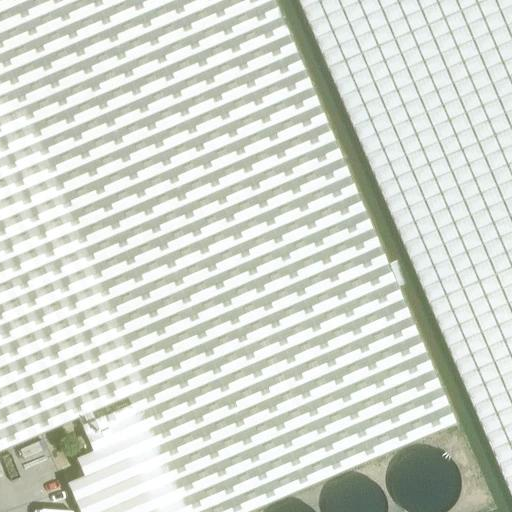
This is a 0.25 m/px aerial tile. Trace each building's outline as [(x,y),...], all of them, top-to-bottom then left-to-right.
[(0,0),(0,456),(77,424),(90,457),(125,443),(155,511),(256,511),(453,428),(269,0),(0,0)] [(511,0),(300,0),(330,70),(511,493),(511,0)] [(78,441),(70,444),(77,460),(85,456),(78,441)] [(155,511),(125,443),(90,457),(74,464),(82,481),(65,488),(75,511),(155,511)] [(465,485),(465,484),(464,478),(462,471),(459,465),(455,460),(451,456),(445,453),(440,451),(433,450),(426,450),(419,452),(414,454),(408,458),(404,462),(399,470),(397,476),(396,483),(397,491),(398,497),(401,503),(405,508),(409,511),(450,511),(453,510),(458,505),(462,499),(464,491),(465,485)] [(389,511),(390,507),(389,502),(388,495),(385,489),(381,484),(375,479),(369,476),(359,474),(352,474),(345,476),(339,479),(335,482),(331,486),(327,492),(325,499),(324,505),(324,511),(389,511)] [(313,511),(312,510),(305,505),(299,502),(296,502),(290,502),(285,503),(277,508),(273,511),(313,511)]
